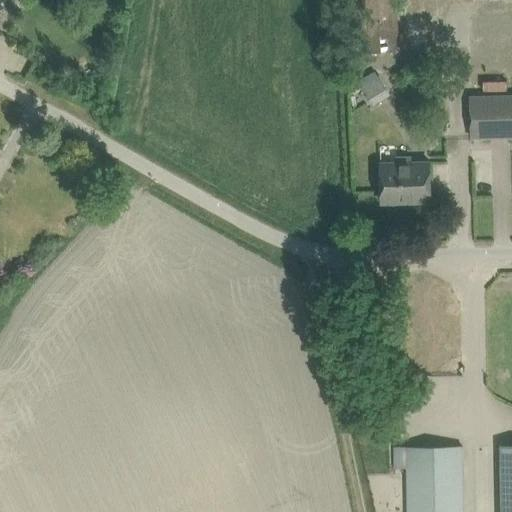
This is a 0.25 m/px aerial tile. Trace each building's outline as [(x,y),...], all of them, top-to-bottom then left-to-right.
[(380,79),(363,89),(371,103),(388,92),(380,79)] [(511,91),(511,79),(487,80),(487,91),(511,91)] [(511,95),(471,97),(472,137),(511,135),(511,95)] [(381,202),(431,200),(430,162),(380,163),(381,202)] [(511,511),(511,445),(502,446),(502,511),(511,511)] [(407,447),(394,447),(394,468),(407,467),(407,511),(463,511),(463,446),(407,447)]
